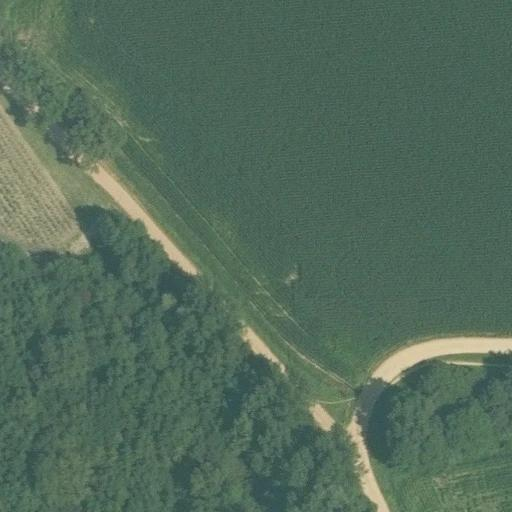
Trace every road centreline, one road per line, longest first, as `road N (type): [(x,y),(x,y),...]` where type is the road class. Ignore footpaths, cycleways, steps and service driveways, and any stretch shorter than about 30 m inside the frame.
road 1 (track): [(386,511),(345,443),(0,79)]
road 2 (track): [(345,443),(373,379),(390,363),(446,347),(511,347)]
